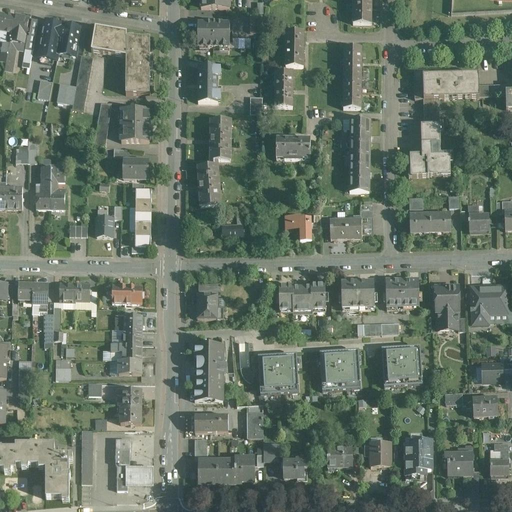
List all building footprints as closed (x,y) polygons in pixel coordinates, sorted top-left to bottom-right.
[(232,0),(202,0),(202,12),(233,12),(232,0)] [(371,0),(352,0),(353,26),(371,26),(371,12),(372,8),(371,8),(371,0)] [(14,18),(0,15),(0,32),(8,34),(6,44),(10,45),(10,43),(14,18)] [(251,17),(250,34),(262,34),(262,17),(251,17)] [(28,20),(14,18),(10,43),(14,43),(16,35),(20,36),(19,38),(22,39),(23,37),(25,37),(28,20)] [(32,21),(28,42),(26,41),(25,51),(33,52),(33,51),(38,22),(32,21)] [(63,27),(47,24),(46,32),(42,31),(40,39),(52,41),(50,54),(58,56),(60,43),(63,27)] [(222,24),(205,24),(205,25),(198,25),(197,50),(229,50),(230,25),(222,25),(222,24)] [(77,28),(63,26),(63,27),(60,43),(69,44),(68,50),(74,51),(77,28)] [(150,40),(127,40),(127,35),(95,30),(91,53),(127,60),(127,57),(128,57),(128,85),(126,85),(126,97),(150,97),(150,84),(150,74),(153,74),(153,67),(150,67),(150,54),(150,40)] [(303,34),(286,34),(285,70),(303,70),(303,34)] [(251,50),(251,39),(230,39),(230,50),(251,50)] [(2,43),(1,54),(0,53),(0,62),(6,64),(10,45),(6,44),(2,43)] [(14,43),(10,43),(10,45),(6,64),(6,65),(14,66),(17,43),(14,43)] [(344,81),(361,81),(362,50),(344,50),(344,81)] [(33,52),(25,51),(22,69),(30,70),(31,61),(33,52)] [(50,54),(38,52),(36,62),(56,66),(58,56),(50,54)] [(81,58),(72,112),(84,114),(93,60),(81,58)] [(36,62),(31,61),(30,70),(29,76),(37,77),(38,69),(55,72),(56,66),(36,62)] [(218,69),(198,69),(198,106),(217,106),(218,69)] [(443,100),(442,76),(442,71),(414,72),(415,101),(420,101),(423,101),(439,101),(443,100)] [(293,75),(275,75),(275,111),(292,111),(293,75)] [(442,76),(443,100),(479,99),(479,87),(478,75),(442,76)] [(361,81),(344,81),(343,111),(361,112),(361,81)] [(40,82),(38,100),(50,101),(52,83),(40,82)] [(505,86),(479,87),(479,99),(506,98),(505,86)] [(262,100),(250,100),(250,117),(262,118),(262,100)] [(439,101),(423,101),(424,127),(421,127),(422,157),(440,156),(440,147),(440,127),(443,127),(443,126),(440,126),(439,101)] [(101,106),(94,148),(105,149),(112,106),(101,106)] [(150,112),(121,112),(121,144),(149,144),(150,112)] [(231,122),(211,122),(210,164),(211,164),(211,163),(217,163),(217,164),(217,163),(230,164),(231,147),(231,139),(231,122)] [(350,158),(369,158),(370,122),(350,122),(350,158)] [(310,141),(276,141),(276,161),(284,161),(284,163),(302,163),(302,161),(310,161),(310,141)] [(38,165),(37,142),(29,143),(29,149),(18,149),(18,165),(38,165)] [(422,157),(410,157),(410,171),(411,171),(412,179),(450,178),(450,157),(453,157),(453,156),(440,156),(422,157)] [(369,158),(350,158),(349,195),(369,195),(369,158)] [(41,188),(36,188),(36,212),(50,213),(50,212),(50,196),(51,188),(51,167),(51,161),(40,161),(41,170),(41,188)] [(149,163),(129,163),(129,173),(124,173),(123,181),(148,182),(149,163)] [(65,168),(51,167),(51,188),(55,188),(55,185),(65,185),(65,168)] [(217,167),(211,168),(211,167),(210,167),(210,168),(198,169),(201,210),(221,208),(219,192),(220,192),(219,184),(218,167),(217,167)] [(65,185),(55,185),(55,188),(51,188),(50,196),(61,196),(62,194),(65,194),(65,185)] [(23,212),(23,190),(6,190),(6,192),(6,193),(6,212),(23,212)] [(144,193),(136,193),(136,203),(136,210),(151,210),(151,203),(152,193),(144,193)] [(61,196),(50,196),(50,212),(64,213),(65,194),(62,194),(61,196)] [(460,199),(448,199),(449,211),(460,211),(460,199)] [(423,200),(409,201),(409,212),(423,212),(423,200)] [(511,204),(501,205),(502,216),(504,216),(511,215),(511,204)] [(489,218),(476,218),(476,216),(478,216),(477,209),(468,209),(469,224),(468,224),(468,227),(469,227),(469,235),(470,235),(470,234),(489,234),(489,218)] [(136,216),(135,226),(135,233),(151,233),(151,226),(151,216),(136,216)] [(431,236),(430,216),(409,217),(410,237),(431,236)] [(430,216),(431,236),(451,236),(450,216),(430,216)] [(300,218),(285,218),(285,232),(286,232),(286,231),(300,230),(300,244),(312,244),(311,220),(300,220),(300,218)] [(373,220),(361,220),(361,222),(362,237),(373,237),(373,220)] [(112,221),(98,221),(97,239),(112,240),(112,221)] [(345,222),(330,223),(330,243),(346,242),(345,222)] [(361,222),(345,222),(346,242),(362,242),(362,237),(361,222)] [(87,228),(70,228),(69,239),(87,239),(87,228)] [(242,228),(223,229),(223,239),(243,238),(242,238),(242,229),(242,228)] [(151,233),(135,233),(135,239),(135,249),(144,249),(151,249),(151,239),(151,233)] [(418,283),(386,284),(386,309),(419,309),(418,283)] [(374,284),(341,285),(342,311),(374,310),(374,284)] [(142,289),(122,288),(122,286),(113,285),(113,287),(112,287),(112,306),(142,307),(142,289)] [(33,287),(18,286),(18,302),(33,303),(33,287)] [(76,287),(60,286),(60,306),(76,306),(76,304),(76,287)] [(48,287),(33,287),(33,303),(33,307),(40,307),(40,314),(47,314),(48,287)] [(90,287),(76,287),(76,304),(90,304),(90,287)] [(310,290),(293,290),(293,288),(279,288),(280,313),(293,312),(293,314),(312,314),(312,312),(326,311),(325,287),(310,288),(310,290)] [(219,288),(199,288),(199,298),(217,298),(217,299),(219,299),(219,288)] [(458,290),(435,291),(436,315),(437,315),(437,333),(458,332),(458,321),(458,314),(459,314),(458,290)] [(507,290),(486,290),(471,290),(471,312),(470,312),(470,315),(472,315),(473,327),(488,327),(488,317),(508,317),(507,290)] [(199,298),(197,298),(197,322),(217,322),(223,322),(223,311),(217,311),(217,299),(217,298),(199,298)] [(124,319),(115,318),(115,333),(122,333),(122,327),(124,327),(124,319)] [(136,319),(124,319),(124,327),(122,327),(122,333),(124,333),(142,333),(142,319),(136,319)] [(45,325),(45,349),(54,349),(54,325),(45,325)] [(358,338),(400,336),(399,325),(357,326),(358,338)] [(142,333),(124,333),(124,338),(121,338),(121,343),(124,343),(124,348),(141,348),(142,333)] [(141,348),(124,348),(111,347),(111,355),(123,355),(123,363),(142,363),(141,348)] [(223,348),(195,348),(195,355),(195,360),(197,360),(197,361),(195,363),(194,366),(194,369),(195,371),(197,373),(197,386),(197,392),(195,392),(195,404),(223,404),(223,375),(226,375),(226,374),(228,374),(227,368),(226,368),(226,367),(223,367),(223,348)] [(423,387),(420,349),(381,351),(384,390),(423,387)] [(75,359),(75,350),(67,350),(67,359),(75,359)] [(359,353),(320,355),(322,394),(361,392),(359,353)] [(297,357),(258,359),(260,398),(299,396),(297,357)] [(511,359),(503,359),(503,371),(511,371),(511,359)] [(56,382),(71,383),(72,362),(56,362),(56,382)] [(123,363),(119,363),(119,377),(141,378),(142,364),(123,363)] [(501,367),(482,367),(483,385),(502,385),(501,367)] [(31,372),(18,372),(18,388),(31,388),(31,372)] [(236,403),(234,374),(228,374),(226,374),(226,375),(223,375),(223,404),(237,404),(236,403)] [(102,387),(89,386),(89,399),(102,399),(102,387)] [(31,388),(18,388),(18,406),(30,406),(31,388)] [(141,393),(120,393),(119,410),(121,410),(141,410),(141,393)] [(463,395),(445,396),(446,407),(463,407),(463,395)] [(497,400),(473,402),(474,421),(498,420),(497,400)] [(141,410),(121,410),(121,427),(141,427),(141,410)] [(263,441),(263,416),(247,416),(247,442),(263,441)] [(228,419),(194,419),(195,437),(228,436),(228,419)] [(107,433),(107,422),(96,422),(96,433),(107,433)] [(93,433),(82,433),(81,487),(92,487),(93,433)] [(120,468),(120,492),(128,492),(128,490),(129,470),(129,468),(133,468),(133,442),(119,442),(119,468),(120,468)] [(206,463),(206,442),(194,442),(194,464),(198,464),(198,463),(206,463)] [(432,443),(424,443),(410,443),(410,445),(411,445),(410,447),(406,447),(404,447),(405,459),(405,467),(405,479),(415,479),(427,479),(427,473),(433,473),(433,472),(433,471),(433,467),(433,463),(432,454),(433,449),(432,449),(432,444),(432,443)] [(390,446),(370,446),(370,448),(370,460),(370,471),(390,470),(390,446)] [(46,469),(55,458),(55,447),(16,448),(16,451),(17,469),(46,469)] [(279,447),(263,447),(264,457),(264,464),(279,464),(279,447)] [(465,449),(466,453),(457,453),(458,456),(444,456),(444,466),(443,466),(443,470),(447,469),(447,480),(471,480),(473,480),(473,474),(473,449),(465,449)] [(17,469),(16,451),(0,451),(0,472),(17,473),(17,469)] [(352,456),(352,451),(351,451),(327,451),(328,459),(327,459),(327,471),(328,471),(328,469),(337,469),(337,471),(353,470),(352,456)] [(508,454),(494,454),(494,452),(490,452),(490,479),(509,479),(508,464),(508,454)] [(55,458),(46,469),(46,501),(70,500),(69,458),(55,458)] [(235,461),(235,463),(206,463),(198,463),(198,464),(198,486),(242,486),(242,483),(255,483),(255,460),(235,461)] [(307,472),(307,461),(296,461),(296,463),(283,463),(283,482),(304,482),(304,472),(307,472)] [(152,470),(129,470),(128,490),(153,490),(152,470)] [(479,474),(473,474),(473,480),(471,480),(471,487),(479,487),(479,474)]
